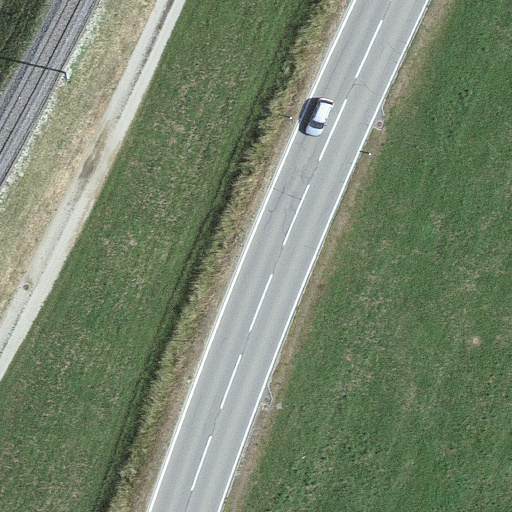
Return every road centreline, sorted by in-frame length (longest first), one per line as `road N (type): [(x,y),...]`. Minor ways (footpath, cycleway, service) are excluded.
road 1 (primary): [(390,0),(286,235),(183,511)]
road 2 (track): [(168,0),(53,256),(0,352)]
